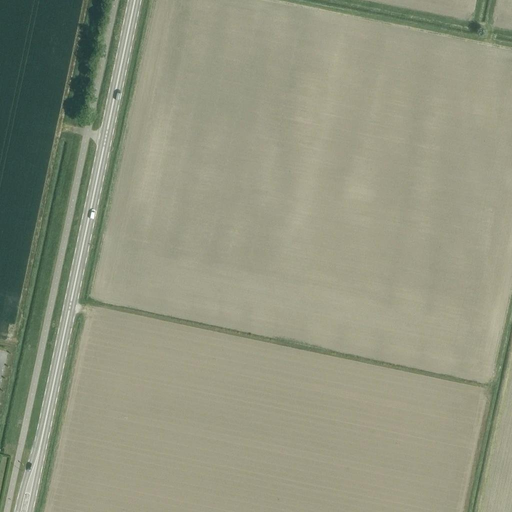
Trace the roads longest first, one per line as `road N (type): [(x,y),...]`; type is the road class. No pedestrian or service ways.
road 1 (secondary): [(39,449),(134,0)]
road 2 (track): [(69,309),(122,312),(492,391)]
road 3 (track): [(257,0),(511,51)]
